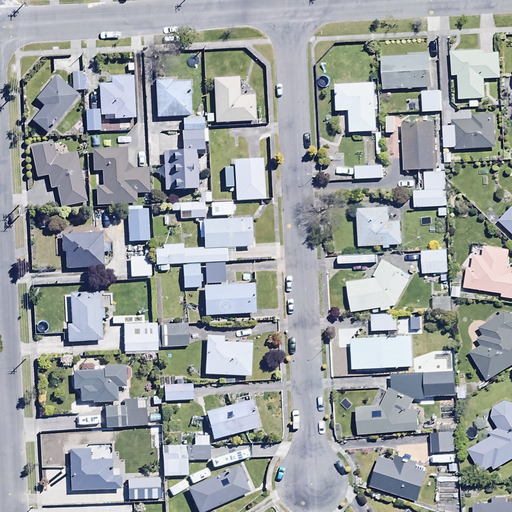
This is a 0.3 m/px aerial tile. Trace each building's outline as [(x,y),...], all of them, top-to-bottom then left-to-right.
[(499,55),(451,55),(451,79),(458,79),(458,103),(484,103),(484,82),(499,82),(499,55)] [(431,58),(382,60),(384,93),(432,91),(431,58)] [(84,75),(73,75),(73,93),(84,93),(84,75)] [(58,78),(37,101),(44,108),(31,121),(47,136),(80,100),(58,78)] [(112,87),(100,87),(102,118),(115,118),(116,122),(136,121),(134,79),(112,80),(112,87)] [(239,99),(238,80),(213,81),(215,126),(255,124),(254,99),(239,99)] [(171,83),(156,83),(156,120),(191,120),(190,86),(171,87),(171,83)] [(375,86),(335,88),(337,115),(349,114),(350,136),(377,135),(375,86)] [(441,94),(422,95),(423,115),(442,114),(441,94)] [(100,113),(86,113),(87,135),(101,134),(100,113)] [(456,150),(456,152),(496,151),(495,118),(473,119),(473,122),(451,123),(452,129),(443,130),(444,150),(456,150)] [(165,194),(198,193),(196,154),(205,154),(204,121),(183,121),(183,135),(181,135),(182,153),(163,154),(165,194)] [(434,126),(403,126),(404,174),(435,173),(434,126)] [(228,131),(216,132),(216,142),(229,142),(228,131)] [(52,145),(31,150),(37,180),(48,178),(50,191),(58,190),(62,210),(87,205),(77,156),(55,160),(52,145)] [(128,151),(93,152),(94,173),(103,173),(103,188),(96,188),(97,208),(138,206),(137,196),(150,195),(149,172),(133,172),(128,167),(128,151)] [(234,163),(236,203),(265,203),(264,162),(234,163)] [(382,169),(355,169),(355,182),(382,182),(382,169)] [(445,175),(424,175),(425,193),(414,193),(415,210),(445,209),(445,175)] [(205,220),(205,205),(172,206),(172,214),(179,213),(180,221),(205,220)] [(398,210),(357,211),(359,250),(385,249),(385,251),(390,251),(390,249),(401,248),(400,224),(399,224),(398,210)] [(511,210),(499,224),(511,237),(511,210)] [(149,212),(128,213),(129,244),(150,244),(149,212)] [(184,252),(184,247),(163,248),(163,252),(156,252),(157,268),(161,268),(161,273),(170,273),(170,267),(236,265),(236,250),(254,250),(254,221),(203,223),(204,251),(184,252)] [(103,236),(62,237),(63,255),(67,255),(67,271),(104,270),(103,236)] [(466,271),(464,291),(502,297),(501,300),(511,301),(511,276),(509,276),(510,270),(506,270),(509,253),(484,249),(482,260),(473,259),(471,272),(466,271)] [(447,253),(421,254),(423,277),(448,275),(447,253)] [(151,259),(131,260),(131,280),(151,280),(151,259)] [(347,285),(352,315),(381,311),(382,314),(390,313),(390,309),(396,309),(411,279),(382,263),(373,280),(376,280),(376,282),(347,285)] [(200,267),(183,268),(184,291),(202,290),(200,267)] [(255,287),(205,288),(206,318),(256,316),(255,287)] [(101,295),(71,296),(72,327),(68,327),(69,345),(103,344),(102,323),(104,323),(104,312),(101,313),(101,295)] [(451,314),(451,300),(433,300),(433,314),(451,314)] [(481,349),(469,356),(487,384),(511,368),(511,319),(508,314),(479,332),(483,338),(476,342),(481,349)] [(397,318),(371,318),(372,334),(397,334),(397,318)] [(124,326),(125,357),(158,356),(157,326),(124,326)] [(188,327),(163,328),(164,349),(189,348),(188,327)] [(207,338),(205,376),(251,379),(253,346),(224,345),(225,339),(207,338)] [(412,339),(352,342),(353,373),(413,371),(412,339)] [(104,373),(74,374),(74,392),(81,392),(82,403),(95,403),(95,405),(119,405),(119,390),(127,390),(127,369),(104,369),(104,373)] [(455,374),(431,375),(432,399),(456,398),(455,374)] [(194,387),(165,388),(165,404),(194,403),(194,387)] [(357,411),(359,438),(418,434),(417,412),(408,413),(413,403),(390,391),(380,410),(357,411)] [(121,446),(125,446),(125,457),(139,457),(138,428),(150,428),(150,400),(125,401),(125,409),(105,409),(106,431),(120,431),(121,446)] [(253,403),(207,415),(214,442),(260,431),(253,403)] [(491,439),(468,453),(481,475),(492,469),(494,472),(511,461),(511,405),(506,404),(493,409),(491,420),(498,431),(489,436),(491,439)] [(92,406),(76,406),(76,414),(92,414),(92,406)] [(457,435),(432,436),(432,456),(458,455),(457,435)] [(195,448),(210,448),(210,438),(195,438),(195,448)] [(178,457),(178,462),(210,463),(210,448),(195,448),(164,448),(164,457),(178,457)] [(71,463),(72,493),(107,492),(107,504),(153,504),(153,488),(148,488),(148,486),(122,486),(122,477),(112,478),(112,461),(87,462),(87,457),(75,457),(75,463),(71,463)] [(379,460),(370,489),(418,505),(428,476),(416,472),(418,464),(396,457),(394,465),(379,460)] [(456,459),(433,460),(433,467),(449,467),(450,476),(456,476),(456,459)] [(240,469),(189,491),(197,511),(211,511),(251,495),(240,469)] [(131,471),(131,484),(152,485),(153,475),(149,474),(149,472),(131,471)] [(493,507),(474,507),(474,511),(511,511),(511,504),(507,504),(507,499),(492,500),(493,507)]
